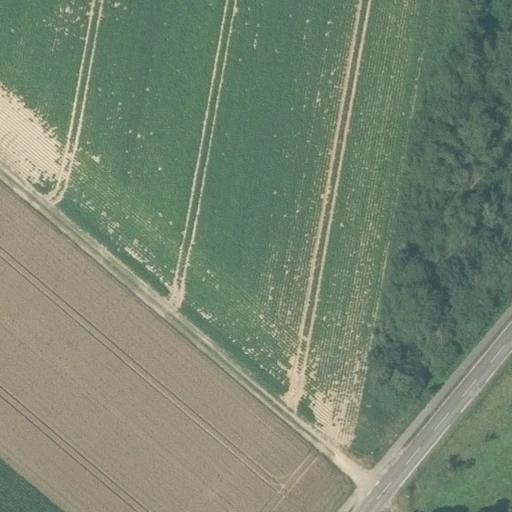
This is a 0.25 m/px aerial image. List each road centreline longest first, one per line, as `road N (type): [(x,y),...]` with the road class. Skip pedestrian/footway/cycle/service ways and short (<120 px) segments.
road 1 (track): [(0,169),(378,496)]
road 2 (tertiary): [(511,337),(366,511)]
